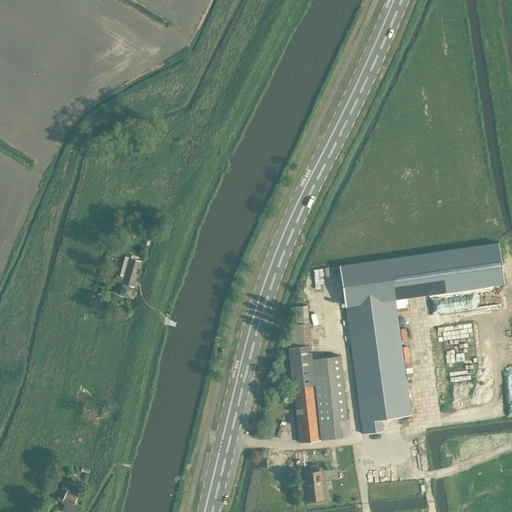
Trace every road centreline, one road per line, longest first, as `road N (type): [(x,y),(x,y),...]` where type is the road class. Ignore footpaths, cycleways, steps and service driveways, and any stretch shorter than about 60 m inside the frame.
road 1 (primary): [(400,0),(273,276),(211,511)]
road 2 (unknown): [(322,275),(325,322),(350,366),(356,446)]
road 3 (track): [(511,445),(442,473),(361,477)]
